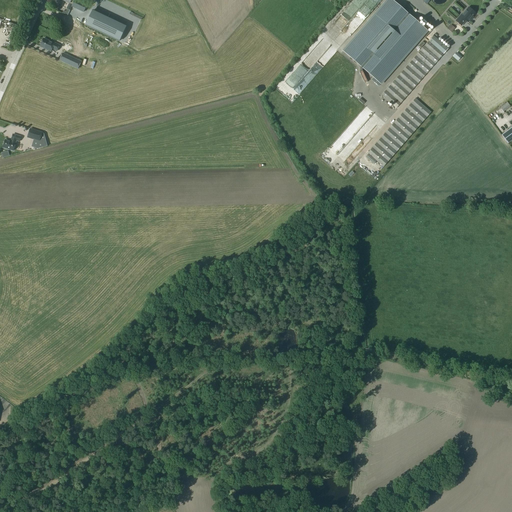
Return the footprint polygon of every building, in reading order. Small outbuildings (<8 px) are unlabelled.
[(87,5),(75,0),(73,5),(72,7),(83,12),(87,5)] [(427,31),(391,0),(387,0),(343,51),(380,84),(427,31)] [(468,8),(456,22),(461,26),(466,21),(468,23),(473,17),(475,14),(468,8)] [(118,40),(124,25),(90,9),(84,24),(118,40)] [(350,34),(352,36),(372,13),(370,10),(350,34)] [(433,36),(381,96),(396,109),(448,49),(433,36)] [(44,39),(40,47),(51,52),(52,50),(57,52),(60,46),(55,44),(54,44),(44,39)] [(65,62),(73,65),(81,47),(74,44),(65,62)] [(415,99),(368,154),(379,164),(377,167),(380,169),(382,166),(384,167),(431,113),(415,99)] [(507,103),(501,108),(503,112),(510,107),(507,103)] [(376,125),(366,118),(371,111),(364,107),(356,119),(372,130),(376,125)] [(511,128),(502,136),(508,144),(511,140),(511,128)] [(42,133),(30,129),(27,138),(39,142),(42,133)] [(11,142),(5,140),(2,148),(13,151),(15,143),(16,141),(19,142),(20,137),(13,135),(11,139),(12,140),(11,142)] [(359,158),(355,162),(361,167),(364,164),(359,158)] [(375,173),(366,165),(365,167),(367,169),(366,171),(372,176),(375,173)]
